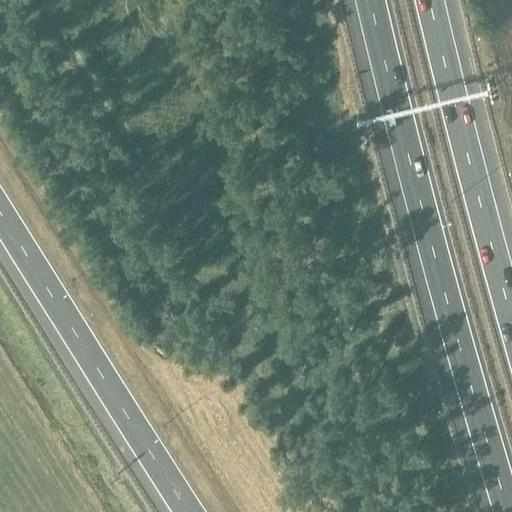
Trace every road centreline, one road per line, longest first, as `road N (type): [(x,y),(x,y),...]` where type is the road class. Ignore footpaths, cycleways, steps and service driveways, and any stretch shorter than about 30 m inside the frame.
road 1 (motorway): [(369,0),(501,511)]
road 2 (motorway): [(0,211),(190,511)]
road 3 (motorway): [(511,316),(428,0)]
